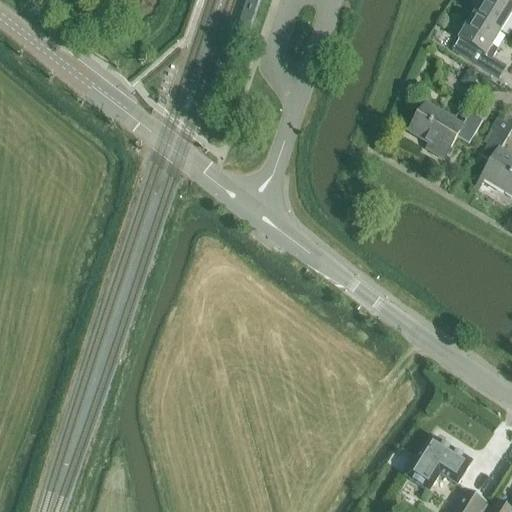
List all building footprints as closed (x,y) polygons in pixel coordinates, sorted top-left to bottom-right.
[(246,0),(244,7),(237,27),(248,31),(257,0),(246,0)] [(511,0),(483,0),(472,17),(500,34),(511,14),(511,0)] [(500,34),(472,17),(458,41),(451,51),(465,59),(499,80),(505,70),(491,61),(497,51),(491,47),(500,34)] [(470,89),(476,78),(466,72),(459,83),(470,89)] [(468,146),(483,122),(470,114),(462,128),(425,106),(409,133),(429,146),(426,150),(444,160),(457,139),(468,146)] [(511,196),(511,158),(500,152),(511,130),(511,128),(497,120),(490,132),(494,135),(481,157),(491,163),(482,179),(511,196)] [(457,487),(472,464),(430,438),(415,461),(416,462),(405,479),(429,494),(439,478),(456,487),(457,487)] [(481,511),(485,506),(464,492),(450,511),(481,511)] [(511,511),(497,502),(490,511),(511,511)]
